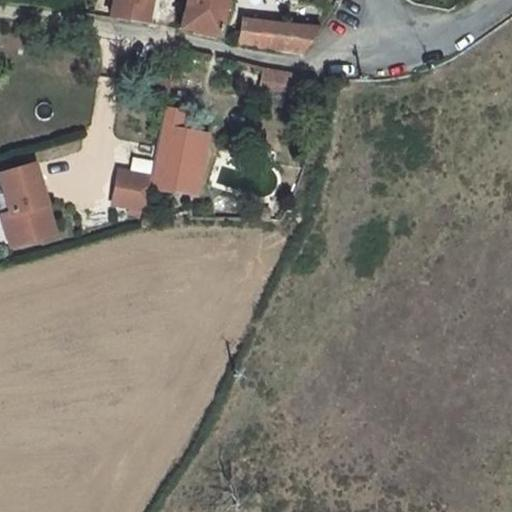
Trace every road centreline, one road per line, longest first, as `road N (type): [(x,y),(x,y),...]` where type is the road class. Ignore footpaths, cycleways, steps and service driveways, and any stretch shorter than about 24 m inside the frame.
road 1 (residential): [(377,31),(312,67),(90,24)]
road 2 (unclassified): [(377,31),(423,51),(505,0)]
